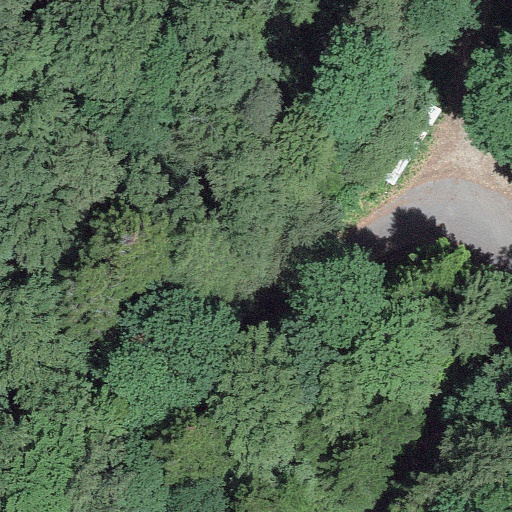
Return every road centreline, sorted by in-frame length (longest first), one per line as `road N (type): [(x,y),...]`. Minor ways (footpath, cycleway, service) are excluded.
road 1 (track): [(0,411),(189,348),(278,305),(349,258),(456,212),(511,235)]
road 2 (track): [(511,205),(483,95),(486,0)]
road 3 (track): [(511,385),(502,410),(398,511)]
